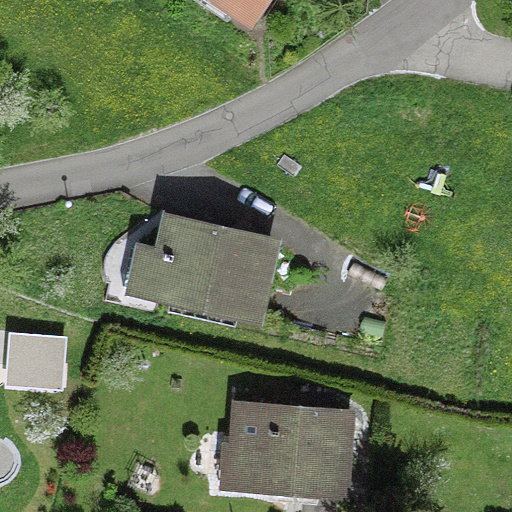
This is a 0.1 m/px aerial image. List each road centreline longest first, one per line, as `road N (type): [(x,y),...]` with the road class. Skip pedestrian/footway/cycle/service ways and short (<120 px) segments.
road 1 (residential): [(402,34),(261,118),(101,174),(0,193)]
road 2 (residential): [(511,78),(460,68),(402,34)]
